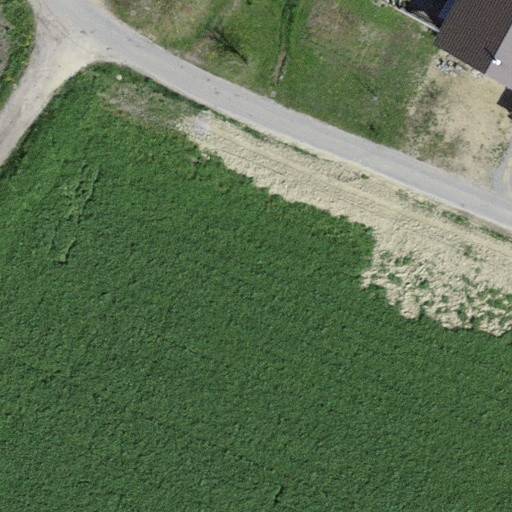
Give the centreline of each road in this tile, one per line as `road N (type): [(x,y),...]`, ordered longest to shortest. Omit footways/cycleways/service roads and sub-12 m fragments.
road 1 (track): [(511,219),(81,38),(36,0)]
road 2 (track): [(0,139),(81,38)]
